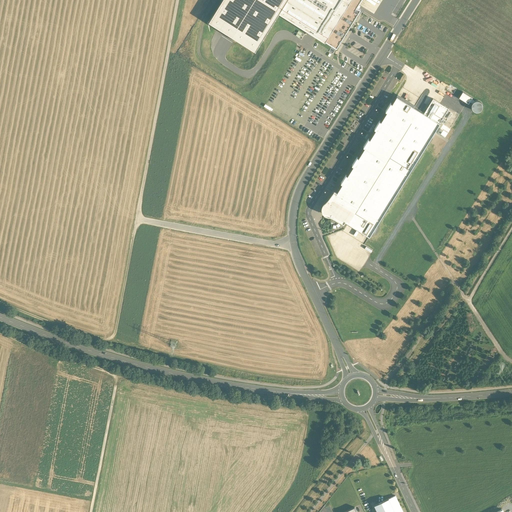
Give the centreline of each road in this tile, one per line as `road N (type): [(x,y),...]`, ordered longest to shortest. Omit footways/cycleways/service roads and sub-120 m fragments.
road 1 (unclassified): [(351,377),(296,255),(293,211),(414,0)]
road 2 (track): [(176,0),(106,342)]
road 3 (secondary): [(287,393),(161,371),(0,317)]
road 4 (track): [(106,342),(314,383)]
road 5 (track): [(325,410),(118,377)]
road 6 (track): [(90,511),(118,377)]
road 7 (track): [(0,333),(118,377)]
